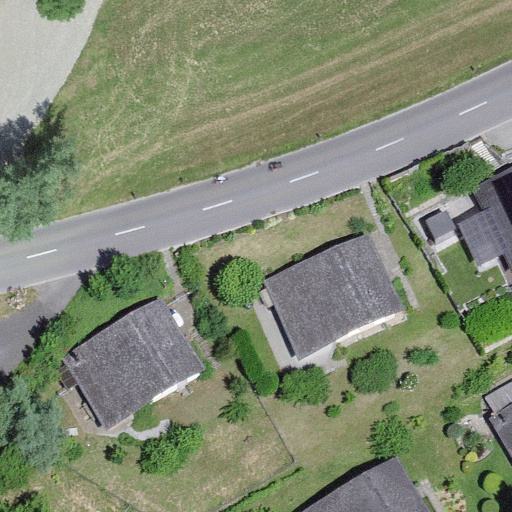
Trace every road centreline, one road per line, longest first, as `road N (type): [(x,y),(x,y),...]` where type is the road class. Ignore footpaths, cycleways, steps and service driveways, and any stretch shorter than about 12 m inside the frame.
road 1 (tertiary): [(0,265),(281,187),(511,95)]
road 2 (track): [(0,146),(20,123),(72,0)]
